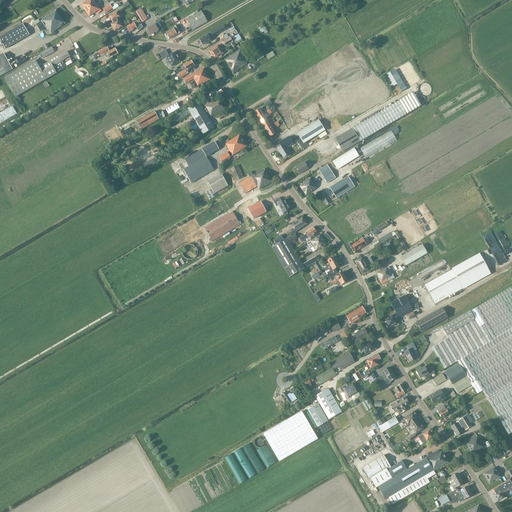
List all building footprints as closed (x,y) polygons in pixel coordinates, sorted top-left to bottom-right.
[(85,10),(96,3),(93,0),(88,0),(81,5),(85,10)] [(117,12),(130,5),(128,2),(115,9),(117,12)] [(96,3),(85,10),(89,16),(100,9),(97,6),(99,5),(98,3),(96,4),(96,3)] [(103,9),(106,14),(113,9),(110,4),(103,9)] [(142,22),(147,19),(141,9),(135,12),(142,22)] [(41,21),(35,25),(40,31),(46,27),(50,33),(64,24),(65,24),(56,10),(55,11),(41,21)] [(192,30),(207,22),(201,11),(186,20),(192,30)] [(112,23),(119,20),(118,18),(120,17),(117,12),(109,17),(112,23)] [(127,25),(126,22),(125,21),(121,24),(119,20),(112,23),(110,24),(114,32),(123,27),(127,25)] [(143,27),(139,20),(127,27),(130,33),(137,29),(138,31),(143,27)] [(13,29),(0,36),(0,40),(0,41),(5,49),(19,41),(29,35),(22,23),(14,29),(13,29)] [(158,29),(160,27),(158,23),(155,25),(155,24),(147,29),(147,30),(146,31),(149,36),(150,35),(150,36),(159,31),(158,29)] [(166,33),(165,34),(166,36),(167,36),(169,39),(177,35),(176,33),(177,32),(178,34),(182,32),(178,25),(174,27),(174,28),(173,29),(173,28),(165,32),(166,33)] [(223,25),(217,29),(219,33),(225,30),(226,29),(223,25)] [(213,36),(211,33),(200,39),(203,45),(211,40),(210,38),(213,36)] [(232,38),(235,43),(241,39),(239,34),(232,38)] [(226,40),(223,42),(225,46),(230,44),(231,43),(233,42),(230,38),(229,38),(226,40)] [(218,45),(209,52),(215,60),(219,58),(221,56),(224,54),(218,45)] [(43,59),(55,52),(51,47),(40,54),(43,59)] [(96,54),(93,56),(95,59),(98,57),(100,56),(101,56),(101,57),(104,55),(105,57),(108,56),(109,59),(118,54),(115,48),(109,52),(107,48),(98,53),(96,54)] [(165,50),(159,54),(162,58),(165,56),(166,57),(172,67),(179,62),(180,62),(178,58),(177,58),(177,56),(176,56),(174,53),(174,52),(174,53),(168,56),(168,55),(165,50)] [(246,60),(239,50),(224,59),(233,73),(246,64),(245,61),(246,60)] [(272,51),(266,56),(268,60),(275,56),(272,51)] [(36,62),(5,80),(16,98),(67,67),(63,61),(70,57),(67,52),(39,68),(36,62)] [(4,54),(0,56),(0,73),(11,67),(4,54)] [(183,71),(178,75),(180,78),(187,74),(185,72),(195,66),(191,60),(187,63),(187,62),(183,64),(184,65),(183,65),(184,66),(181,68),(183,71)] [(203,68),(183,79),(186,83),(194,79),(197,86),(201,84),(201,85),(210,80),(203,68)] [(391,70),(383,73),(388,84),(395,80),(391,70)] [(210,92),(207,94),(209,98),(216,94),(218,98),(224,94),(221,89),(215,92),(214,90),(210,92)] [(343,152),(388,125),(421,106),(413,93),(335,139),(343,152)] [(199,102),(187,109),(191,115),(202,134),(203,135),(214,128),(208,118),(211,117),(224,109),(218,99),(212,103),(211,102),(208,103),(204,94),(200,97),(202,101),(205,105),(202,107),(199,102)] [(169,115),(183,106),(180,101),(166,109),(169,115)] [(0,122),(15,115),(11,106),(0,111),(0,122)] [(258,118),(266,113),(264,111),(263,111),(261,108),(259,109),(254,112),(258,118)] [(137,122),(141,130),(159,119),(154,111),(137,122)] [(262,125),(267,121),(265,118),(268,116),(266,113),(258,118),(262,125)] [(303,144),(325,130),(319,120),(297,133),(303,144)] [(266,131),(273,127),(271,124),(270,125),(267,121),(262,125),(266,131)] [(273,127),(266,131),(270,137),(275,134),(273,131),(275,130),(273,127)] [(389,131),(358,146),(363,156),(393,141),(389,131)] [(232,156),(247,147),(244,143),(245,142),(243,139),(242,139),(239,135),(235,138),(225,144),(227,147),(227,148),(229,151),(227,152),(221,156),(219,157),(222,163),(230,157),(232,156)] [(280,143),(282,146),(277,149),(280,153),(280,152),(284,158),(290,154),(286,148),(293,143),(289,137),(279,143),(280,143)] [(206,157),(219,150),(214,142),(202,149),(184,160),(188,167),(183,170),(190,183),(214,170),(206,157)] [(326,158),(337,153),(334,147),(323,152),(326,158)] [(333,169),(356,156),(351,147),(327,161),(329,165),(331,164),(333,169)] [(304,162),(295,167),(299,174),(308,169),(304,162)] [(238,165),(230,169),(235,181),(243,177),(238,165)] [(327,184),(336,178),(327,165),(319,170),(327,184)] [(251,172),(248,174),(250,178),(239,184),(245,194),(257,187),(259,190),(272,182),(264,169),(253,176),(251,172)] [(208,182),(214,194),(228,186),(222,175),(208,182)] [(329,188),(336,199),(355,187),(348,176),(329,188)] [(306,196),(316,189),(314,186),(315,185),(310,179),(309,178),(303,182),(304,183),(299,187),(306,196)] [(279,198),(273,201),(276,205),(277,205),(282,213),(290,209),(285,200),(282,202),(279,198)] [(260,201),(247,208),(253,219),(266,212),(260,201)] [(232,212),(205,228),(213,241),(240,225),(232,212)] [(295,233),(307,224),(302,217),(302,218),(301,216),(296,219),(297,221),(290,226),(292,229),(287,233),(289,236),(291,235),(295,233)] [(376,228),(378,231),(386,226),(384,223),(376,228)] [(307,234),(299,239),(301,242),(306,239),(308,242),(311,239),(310,239),(314,236),(313,235),(316,233),(313,228),(306,232),(307,234)] [(294,234),(288,238),(290,243),(292,241),(293,243),(295,242),(294,240),(297,238),(294,234)] [(379,241),(378,241),(380,244),(381,244),(392,237),(390,234),(379,241)] [(276,239),(273,240),(276,244),(279,243),(284,240),(281,235),(276,239)] [(320,235),(310,242),(307,244),(309,246),(313,252),(316,250),(316,251),(326,245),(320,235)] [(305,269),(315,263),(318,261),(316,257),(302,265),(299,260),(287,239),(272,248),(289,278),(305,269)] [(363,248),(366,245),(363,239),(359,241),(351,246),(355,252),(363,248)] [(198,253),(198,251),(198,250),(198,248),(197,246),(196,245),(194,244),(192,243),(189,242),(186,243),(185,244),(183,245),(182,246),(181,248),(181,249),(180,251),(180,253),(181,255),(182,256),(183,258),(184,259),(186,260),(187,260),(189,260),(190,260),(192,260),(194,259),(196,258),(197,256),(197,255),(198,253)] [(401,257),(405,264),(406,266),(427,254),(422,245),(401,257)] [(511,253),(507,245),(501,248),(508,261),(511,258),(511,253)] [(452,270),(424,285),(435,304),(447,297),(462,288),(463,289),(490,274),(480,254),(452,269),(452,270)] [(381,256),(374,259),(377,266),(384,263),(381,256)] [(325,265),(326,268),(330,266),(337,262),(334,257),(327,261),(328,263),(325,265)] [(362,258),(355,262),(362,274),(369,270),(364,261),(363,259),(362,258)] [(326,268),(324,269),(326,271),(327,274),(329,277),(337,272),(336,269),(340,267),(337,262),(330,266),(326,268)] [(382,285),(394,278),(389,267),(376,274),(382,285)] [(333,284),(345,277),(343,272),(339,275),(337,272),(329,277),(331,281),(334,279),(335,281),(333,283),(333,284)] [(345,277),(333,284),(334,285),(336,284),(338,287),(341,286),(348,282),(345,277)] [(458,361),(460,363),(471,385),(472,385),(477,394),(482,391),(508,435),(511,433),(511,286),(470,312),(475,320),(447,336),(448,339),(432,348),(444,369),(458,361)] [(405,295),(390,303),(397,315),(398,318),(413,310),(405,295)] [(421,301),(423,307),(429,305),(426,299),(421,301)] [(359,318),(366,314),(362,307),(346,316),(351,324),(359,319),(359,318)] [(442,308),(416,323),(419,328),(422,332),(429,328),(448,318),(442,308)] [(475,320),(470,312),(469,311),(442,327),(447,336),(475,320)] [(386,322),(385,323),(386,325),(385,325),(387,328),(388,329),(390,328),(394,326),(395,327),(398,325),(396,319),(394,317),(393,315),(385,319),(386,322)] [(364,329),(354,335),(358,342),(368,336),(364,329)] [(335,335),(317,343),(320,349),(338,341),(335,335)] [(371,341),(359,348),(361,351),(363,350),(366,355),(375,349),(376,349),(372,341),(371,341)] [(412,349),(404,353),(407,357),(407,356),(410,362),(416,358),(412,351),(415,350),(414,348),(412,349)] [(355,362),(353,359),(349,353),(330,363),(333,370),(339,367),(340,370),(355,362)] [(378,355),(366,361),(371,369),(378,365),(376,361),(380,359),(378,355)] [(473,388),(471,385),(460,363),(444,372),(442,374),(432,380),(436,387),(446,380),(448,379),(457,394),(459,393),(460,395),(473,388)] [(332,367),(315,377),(320,385),(336,376),(332,367)] [(374,384),(393,373),(389,367),(383,371),(385,374),(373,381),(374,384)] [(425,367),(416,371),(420,379),(425,376),(426,378),(431,375),(435,373),(432,367),(426,370),(425,367)] [(353,375),(357,381),(362,378),(361,375),(358,377),(356,373),(353,375)] [(393,373),(374,384),(376,387),(385,381),(387,384),(388,384),(390,383),(390,382),(396,378),(393,373)] [(348,399),(359,393),(353,383),(343,388),(343,387),(338,389),(340,394),(341,394),(344,401),(348,399)] [(405,390),(401,384),(397,386),(398,387),(395,388),(398,394),(395,395),(397,398),(402,395),(401,392),(405,390)] [(315,397),(319,404),(328,420),(342,412),(329,389),(315,397)] [(440,390),(429,397),(433,404),(444,397),(440,390)] [(395,412),(400,409),(402,409),(402,410),(403,410),(404,410),(404,409),(405,409),(404,408),(404,407),(409,405),(405,398),(391,405),(392,407),(391,408),(391,409),(392,411),(393,411),(394,410),(395,412)] [(442,402),(435,407),(442,418),(449,414),(447,412),(451,410),(446,402),(443,404),(442,402)] [(307,410),(317,428),(326,423),(328,421),(318,404),(307,410)] [(279,463),(317,440),(301,412),(263,435),(279,463)] [(413,412),(400,421),(403,425),(405,423),(407,426),(408,426),(410,424),(416,420),(417,420),(418,419),(416,416),(414,413),(413,412)] [(476,424),(473,419),(469,414),(467,415),(459,420),(465,430),(476,424)] [(395,418),(379,427),(382,433),(391,428),(398,423),(395,418)] [(420,425),(417,420),(416,420),(410,424),(411,427),(408,429),(409,432),(413,429),(416,434),(423,429),(422,428),(423,427),(421,425),(420,425)] [(450,427),(454,433),(455,433),(456,435),(463,432),(458,423),(450,427)] [(370,429),(363,432),(366,437),(372,434),(370,429)] [(422,433),(416,437),(413,439),(416,443),(420,440),(422,444),(433,437),(429,431),(423,435),(422,433)] [(472,454),(484,447),(475,434),(464,441),(472,454)] [(255,448),(265,467),(274,462),(270,456),(267,457),(264,451),(266,449),(264,444),(255,448)] [(501,449),(493,454),(496,461),(505,455),(501,449)] [(370,478),(376,488),(378,487),(385,500),(388,498),(392,505),(403,498),(437,477),(433,471),(448,462),(441,452),(440,453),(438,450),(425,457),(426,458),(407,469),(402,461),(391,467),(383,455),(362,468),(369,479),(370,478)] [(489,483),(496,480),(496,481),(501,478),(495,467),(483,474),(489,483)] [(453,482),(460,479),(458,474),(448,478),(449,481),(452,479),(453,482)] [(460,479),(453,482),(455,485),(450,488),(452,492),(457,489),(456,488),(463,484),(460,479)] [(505,481),(491,490),(494,494),(493,495),(497,502),(505,498),(503,494),(507,491),(510,490),(511,489),(511,490),(511,481),(510,479),(505,481)] [(457,490),(439,500),(442,506),(449,502),(451,504),(459,500),(460,502),(472,496),(467,486),(460,490),(458,491),(457,490)]
